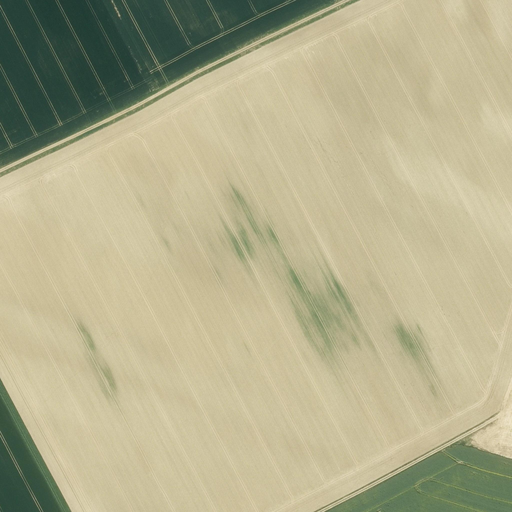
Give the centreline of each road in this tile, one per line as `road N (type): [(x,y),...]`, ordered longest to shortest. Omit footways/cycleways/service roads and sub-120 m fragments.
road 1 (track): [(0,157),(330,0)]
road 2 (track): [(303,511),(499,417)]
